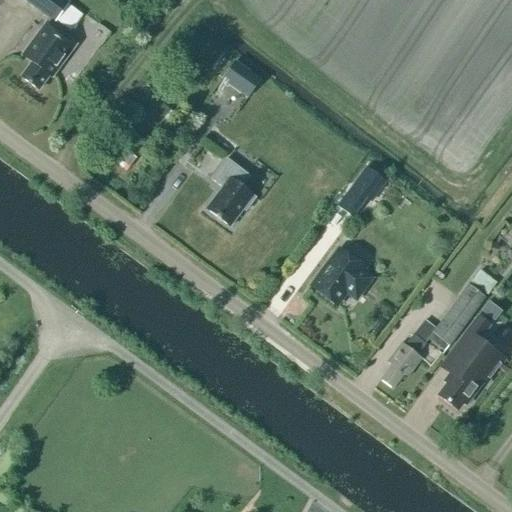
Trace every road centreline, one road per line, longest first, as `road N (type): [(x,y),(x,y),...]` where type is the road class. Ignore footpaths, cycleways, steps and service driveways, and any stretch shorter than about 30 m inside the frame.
road 1 (tertiary): [(511,511),(0,134)]
road 2 (unclassified): [(68,317),(328,511)]
road 3 (unclassified): [(0,416),(68,317)]
